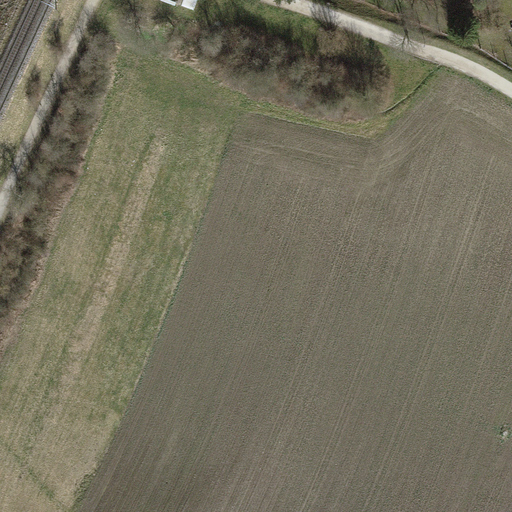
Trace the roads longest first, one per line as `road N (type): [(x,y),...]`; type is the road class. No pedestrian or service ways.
road 1 (track): [(286,0),(511,94)]
road 2 (track): [(95,0),(0,213)]
